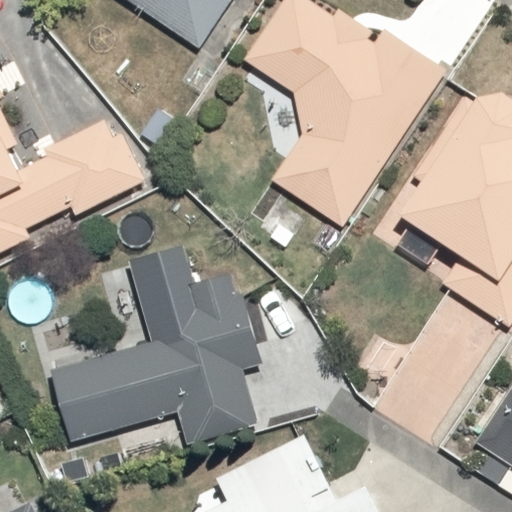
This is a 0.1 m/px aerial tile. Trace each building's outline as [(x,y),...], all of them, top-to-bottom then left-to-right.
[(129,0),(209,48),(238,0),(129,0)] [(280,184),(351,228),(449,70),(355,10),(349,19),(318,0),(290,0),(251,62),(258,66),(235,104),(279,131),(283,126),(307,141),(280,184)] [(0,258),(155,178),(120,111),(37,154),(9,102),(36,88),(19,56),(0,65),(0,258)] [(511,93),(504,88),(417,220),(467,252),(446,285),(511,326),(511,93)] [(63,373),(80,440),(186,414),(196,455),(270,438),(253,368),(270,363),(253,292),(238,295),(232,273),(206,279),(199,250),(139,265),(160,350),(63,373)] [(487,511),(354,420),(204,486),(216,511),(214,511),(487,511)] [(511,426),(499,444),(511,454),(511,426)] [(0,511),(48,511),(39,492),(0,509),(0,511)]
